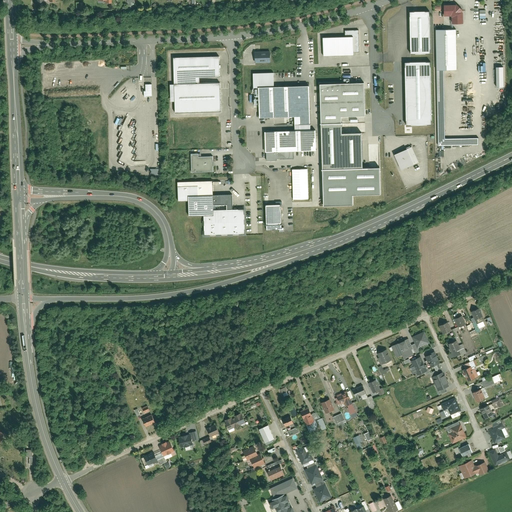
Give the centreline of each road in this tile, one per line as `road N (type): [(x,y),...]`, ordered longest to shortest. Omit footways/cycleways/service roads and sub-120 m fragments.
road 1 (primary): [(56,299),(182,292),(299,252)]
road 2 (primary): [(299,252),(511,156)]
road 3 (unclassified): [(63,481),(261,388)]
road 4 (unclassified): [(261,388),(425,314)]
road 5 (primary): [(142,279),(224,273),(299,252)]
road 6 (residential): [(425,314),(489,460)]
road 7 (tertiary): [(25,330),(41,426),(63,481)]
road 8 (residential): [(79,44),(233,36)]
road 9 (residential): [(233,36),(371,6)]
road 10 (tertiary): [(18,191),(11,56)]
road 11 (residential): [(315,511),(261,388)]
road 12 (residential): [(233,36),(236,146),(246,160)]
